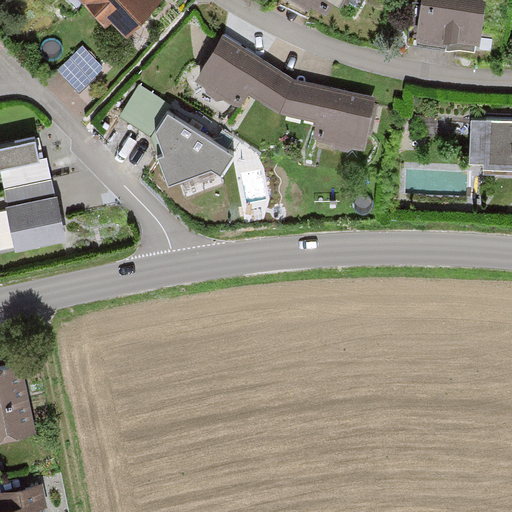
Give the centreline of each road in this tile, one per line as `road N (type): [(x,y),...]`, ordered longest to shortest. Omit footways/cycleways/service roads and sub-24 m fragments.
road 1 (secondary): [(176,269),(336,251),(511,255)]
road 2 (residential): [(232,0),(333,48),(401,68),(511,79)]
road 3 (residential): [(176,269),(157,219),(20,85)]
road 4 (secondary): [(0,304),(176,269)]
